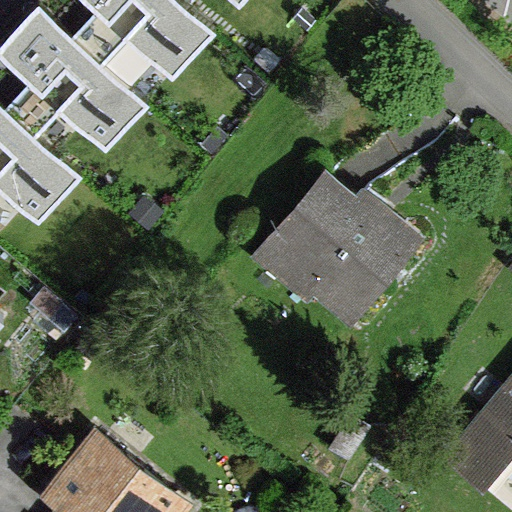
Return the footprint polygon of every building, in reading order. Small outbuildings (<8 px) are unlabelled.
[(72,41),(40,9),(0,52),(0,55),(30,86),(7,111),(0,105),(0,148),(1,148),(13,160),(0,174),(0,191),(41,225),(84,180),(38,141),(61,117),(108,152),(150,108),(106,68),(129,43),(174,82),(217,36),(176,0),(229,0),(241,11),(250,0),(83,0),(95,13),(72,41)] [(327,164),(256,256),(353,331),(425,240),(327,164)] [(0,311),(0,332),(11,320),(0,311)] [(511,374),(443,458),(483,492),(511,456),(511,374)] [(181,511),(189,503),(88,424),(32,495),(52,511),(51,511),(181,511)]
